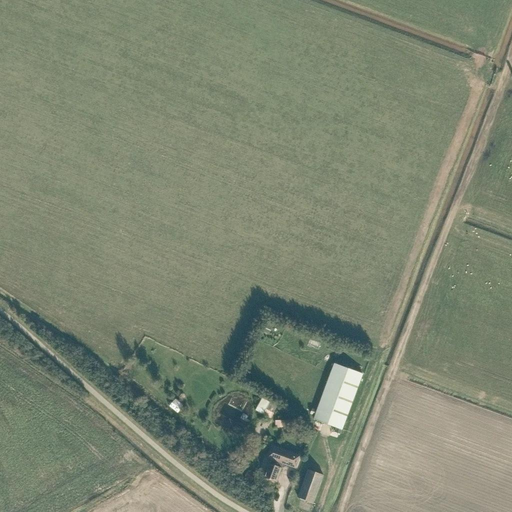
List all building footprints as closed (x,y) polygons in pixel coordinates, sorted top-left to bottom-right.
[(266,322),(262,331),(269,334),(272,327),(271,326),(271,325),(266,322)] [(315,417),(314,419),(342,429),(363,374),(335,364),(317,411),(315,417)] [(263,414),(270,418),(273,413),(266,409),(263,414)] [(270,460),(264,477),(276,482),(281,469),(279,468),(281,464),(296,469),(301,456),(271,446),(267,458),(270,460)] [(308,470),(298,498),(313,503),(323,475),(308,470)]
